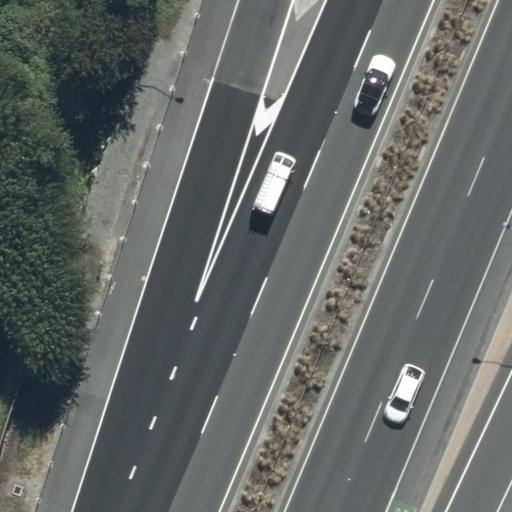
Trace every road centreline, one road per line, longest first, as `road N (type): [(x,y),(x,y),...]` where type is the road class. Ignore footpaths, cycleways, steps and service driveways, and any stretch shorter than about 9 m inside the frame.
road 1 (trunk): [(170,511),(385,0)]
road 2 (trunk): [(132,511),(177,264),(264,0)]
road 3 (trunk): [(511,88),(338,511)]
